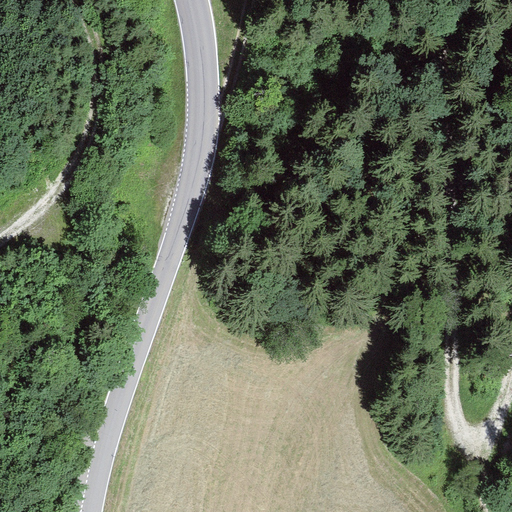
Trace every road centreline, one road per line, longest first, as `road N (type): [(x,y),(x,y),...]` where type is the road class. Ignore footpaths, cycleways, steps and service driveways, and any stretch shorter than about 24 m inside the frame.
road 1 (track): [(447,0),(440,108),(456,421),(473,443),(488,436),(511,376)]
road 2 (tertiary): [(90,511),(199,128),(192,0)]
road 3 (track): [(0,238),(60,189),(93,138),(100,59),(75,0)]
